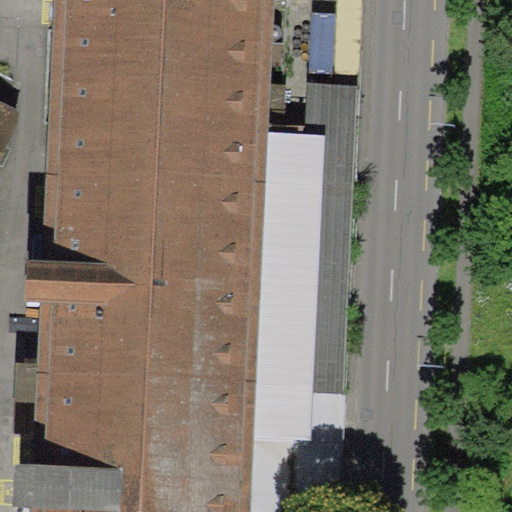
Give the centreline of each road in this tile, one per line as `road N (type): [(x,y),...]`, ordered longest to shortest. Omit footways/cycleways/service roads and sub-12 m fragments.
road 1 (tertiary): [(381,511),(405,0)]
road 2 (unknown): [(29,0),(21,362),(0,388)]
